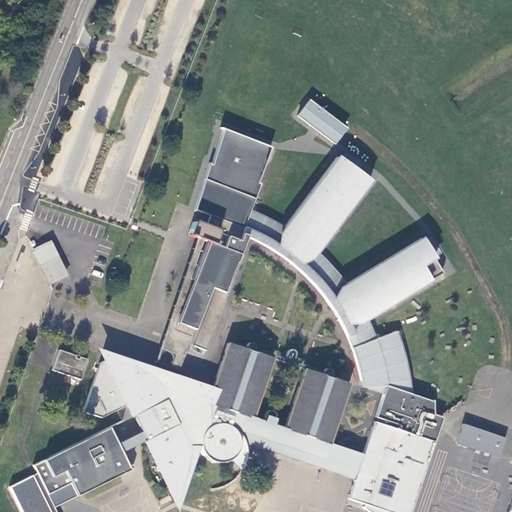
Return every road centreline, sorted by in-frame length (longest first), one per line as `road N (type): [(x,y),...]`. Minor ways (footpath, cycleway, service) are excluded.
road 1 (unknown): [(11,211),(74,246),(84,292),(123,326),(148,319),(178,238),(106,208)]
road 2 (tertiary): [(0,206),(82,0)]
